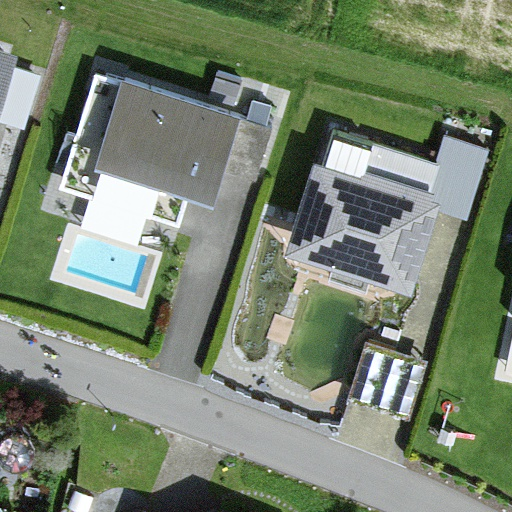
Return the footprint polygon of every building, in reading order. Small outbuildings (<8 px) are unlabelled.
[(0,92),(12,51),(0,46),(0,92)] [(228,121),(231,113),(115,79),(92,156),(209,191),(214,173),(253,185),(268,133),(228,121)] [(361,177),(314,161),(283,247),(404,290),(437,196),(363,170),(361,177)] [(134,236),(154,180),(101,162),(81,218),(134,236)] [(403,415),(419,362),(365,346),(349,399),(403,415)]
